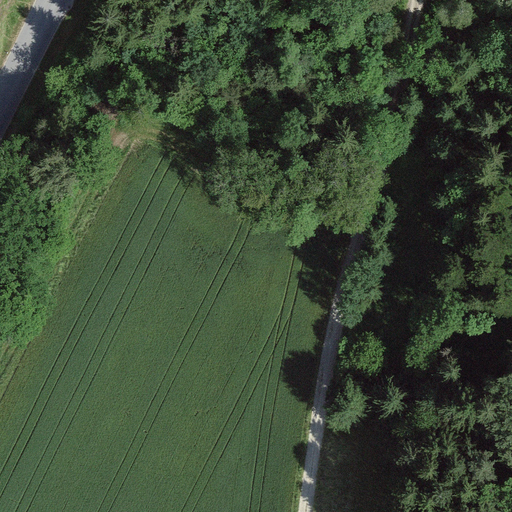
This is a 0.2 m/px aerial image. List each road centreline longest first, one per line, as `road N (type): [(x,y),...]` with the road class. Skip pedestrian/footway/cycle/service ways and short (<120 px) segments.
road 1 (track): [(310,511),(337,314),(412,0)]
road 2 (tertiary): [(53,0),(0,110)]
